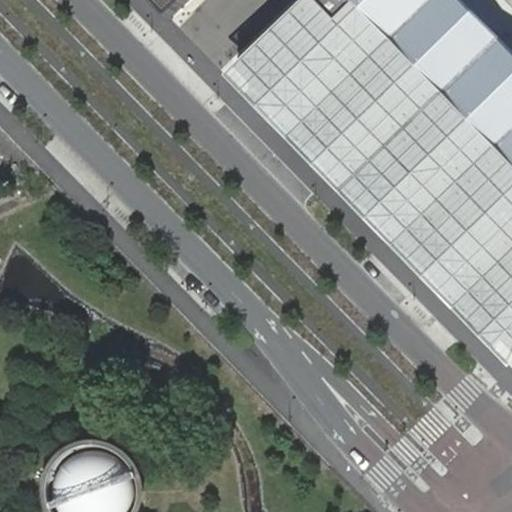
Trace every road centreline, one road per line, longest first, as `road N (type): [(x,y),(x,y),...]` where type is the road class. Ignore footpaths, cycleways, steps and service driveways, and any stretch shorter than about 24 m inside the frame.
road 1 (primary): [(0,53),(250,309),(351,440),(425,511)]
road 2 (primary): [(511,435),(79,0)]
